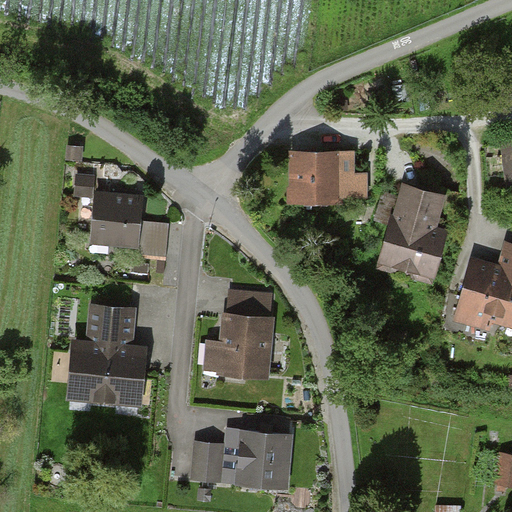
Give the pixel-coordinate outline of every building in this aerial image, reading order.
[(344,153),(294,153),(294,207),(343,207),(344,153)] [(99,176),(80,174),(78,198),(99,200),(95,244),(142,248),(142,255),(171,257),(174,223),(143,220),(145,198),(98,194),(99,176)] [(449,197),(408,186),(399,218),(388,215),(375,262),(439,279),(451,235),(439,232),(449,197)] [(500,262),(479,256),(459,318),(511,333),(511,251),(504,249),(500,262)] [(277,294),(235,291),(230,342),(210,341),(207,370),(270,376),(277,294)] [(140,310),(90,306),(86,342),(74,341),(69,398),(147,405),(152,346),(137,345),(140,310)] [(291,489),(294,436),(243,433),(239,485),(291,489)] [(229,444),(198,442),(196,478),(226,481),(229,444)] [(511,453),(505,453),(500,485),(511,486),(511,453)]
